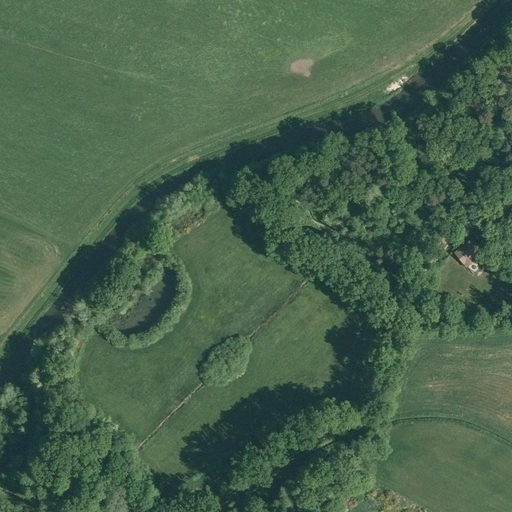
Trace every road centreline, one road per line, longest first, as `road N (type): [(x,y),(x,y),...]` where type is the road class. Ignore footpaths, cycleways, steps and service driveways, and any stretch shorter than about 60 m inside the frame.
road 1 (track): [(491,0),(430,52),(200,154),(134,199),(0,359)]
road 2 (track): [(204,511),(362,420),(392,314),(511,165)]
